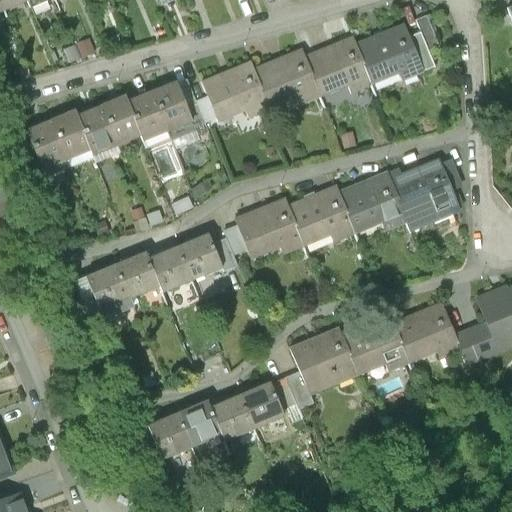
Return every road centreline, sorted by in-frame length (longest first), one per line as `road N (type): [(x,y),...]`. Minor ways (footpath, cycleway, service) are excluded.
road 1 (residential): [(0,271),(184,228),(229,193),(473,131)]
road 2 (residential): [(52,421),(230,379),(308,315),(480,270),(484,241)]
road 3 (residential): [(0,99),(355,0)]
road 4 (residential): [(458,0),(469,29),(473,131)]
road 5 (residential): [(52,421),(0,301)]
